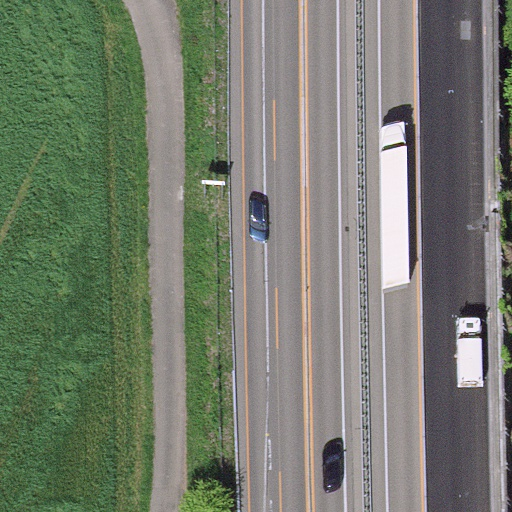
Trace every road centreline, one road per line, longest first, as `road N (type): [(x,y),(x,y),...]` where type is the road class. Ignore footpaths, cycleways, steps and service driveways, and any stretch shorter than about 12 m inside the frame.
road 1 (track): [(136,0),(163,41),(168,511)]
road 2 (motorway): [(303,0),(309,511)]
road 3 (motorway): [(429,511),(423,0)]
